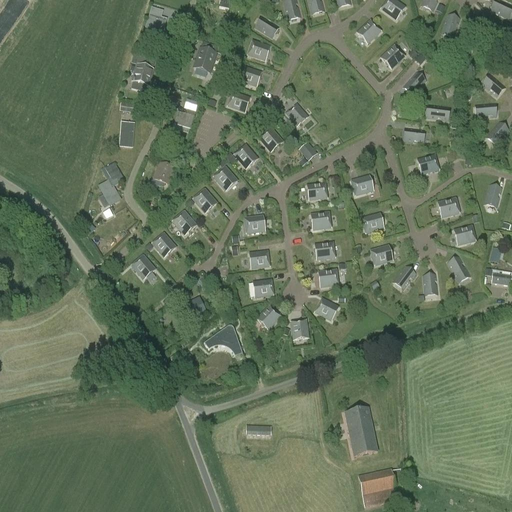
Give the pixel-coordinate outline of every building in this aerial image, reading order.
[(223,12),(225,12),(225,13),(232,14),(233,8),(240,9),(242,1),(239,0),(218,0),(217,6),(224,7),(223,12)] [(294,0),(283,3),(288,22),(300,19),(295,0),(294,0)] [(307,0),(311,16),(324,12),(320,0),(307,0)] [(335,0),(338,9),(350,6),(348,0),(335,0)] [(390,0),(389,0),(381,11),(396,21),(404,10),(390,0)] [(424,0),(421,8),(432,13),(438,0),(424,0)] [(511,7),(496,0),(491,12),(508,20),(511,11),(511,7)] [(161,13),(152,10),(146,29),(161,33),(165,21),(159,19),(161,13)] [(441,35),(453,39),(459,21),(447,17),(441,35)] [(262,18),(255,29),(272,39),(278,29),(262,18)] [(471,22),(474,41),(487,39),(483,20),(471,22)] [(370,23),(357,35),(367,46),(380,34),(370,23)] [(270,49),(252,43),(248,57),(265,63),(270,49)] [(381,60),(391,71),(404,59),(394,48),(381,60)] [(194,69),(210,74),(216,56),(200,51),(194,69)] [(130,66),(136,68),(132,80),(148,85),(153,69),(143,66),(144,60),(133,57),(130,66)] [(261,75),(244,69),(239,83),(256,89),(261,75)] [(425,83),(416,75),(403,89),(412,97),(425,83)] [(489,77),(481,86),(496,99),(504,89),(489,77)] [(227,109),(244,114),(249,100),(232,95),(227,109)] [(195,112),(196,102),(184,101),(183,110),(195,112)] [(143,109),(120,105),(119,113),(141,117),(143,109)] [(475,107),(476,119),(495,118),(494,105),(475,107)] [(297,106),(285,116),(297,128),(308,119),(297,106)] [(425,119),(447,122),(449,110),(427,107),(425,119)] [(186,116),(179,114),(175,126),(189,130),(194,113),(187,111),(186,116)] [(486,139),(496,147),(508,132),(498,124),(486,139)] [(123,130),(123,140),(120,140),(120,148),(132,149),(133,126),(122,125),(122,130),(123,130)] [(424,132),(405,130),(403,142),(422,145),(424,132)] [(259,140),(267,150),(271,154),(282,144),(270,131),(259,140)] [(298,152),(308,164),(317,156),(307,144),(298,152)] [(234,157),(246,171),(257,161),(245,148),(234,157)] [(181,156),(166,151),(163,162),(173,166),(176,159),(180,160),(181,156)] [(417,163),(421,177),(438,172),(434,158),(417,163)] [(112,188),(123,181),(114,166),(106,171),(112,181),(100,189),(110,206),(119,200),(112,188)] [(155,181),(167,185),(172,171),(160,167),(155,181)] [(225,170),(214,179),(225,193),(236,183),(225,170)] [(351,183),(355,197),(373,192),(369,178),(351,183)] [(326,200),(325,186),(307,188),(309,202),(326,200)] [(484,206),(496,209),(501,191),(489,187),(484,206)] [(193,202),(205,215),(216,206),(204,192),(193,202)] [(455,201),(438,205),(441,220),(459,215),(455,201)] [(184,214),(173,224),(184,237),(195,228),(184,214)] [(330,229),(328,215),(311,217),(313,232),(330,229)] [(383,230),(379,216),(362,221),(366,235),(383,230)] [(245,221),(246,235),(264,233),(262,219),(245,221)] [(471,229),(454,233),(457,247),(475,243),(471,229)] [(152,246),(164,259),(175,250),(163,236),(152,246)] [(315,247),(316,262),(334,259),(332,245),(315,247)] [(388,249),(371,253),(374,267),(392,263),(388,249)] [(494,249),(490,263),(498,265),(502,251),(494,249)] [(267,254),(249,256),(251,271),(269,268),(267,254)] [(132,268),(143,282),(154,272),(143,258),(132,268)] [(458,259),(448,265),(458,285),(469,278),(458,259)] [(393,284),(403,292),(415,276),(405,269),(393,284)] [(318,275),(320,289),(338,287),(336,272),(318,275)] [(210,288),(201,276),(194,282),(203,294),(210,288)] [(493,276),(492,285),(509,288),(511,278),(493,276)] [(422,278),(424,297),(437,296),(435,277),(422,278)] [(272,297),(271,283),(253,285),(255,299),(272,297)] [(190,322),(195,320),(197,324),(204,320),(201,316),(206,313),(199,299),(182,307),(190,322)] [(315,314),(331,323),(338,310),(322,302),(315,314)] [(269,308),(257,321),(267,332),(280,319),(269,308)] [(305,323),(291,325),(293,342),(308,340),(305,323)] [(233,355),(241,352),(236,339),(235,334),(234,334),(234,333),(225,331),(224,331),(222,332),(203,346),(208,352),(209,352),(220,344),(221,344),(222,344),(229,346),(229,347),(230,347),(230,348),(233,355)] [(344,416),(354,459),(377,454),(368,410),(344,416)] [(246,436),(271,437),(271,429),(246,428),(246,436)] [(400,471),(391,473),(391,471),(358,479),(365,510),(398,503),(395,490),(404,488),(400,471)]
